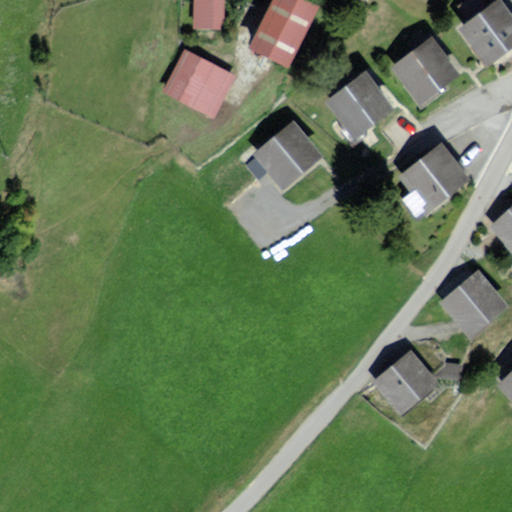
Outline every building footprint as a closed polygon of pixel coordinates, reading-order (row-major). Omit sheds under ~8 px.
[(221,0),(190,0),(189,31),(221,32),(221,0)] [(314,9),(295,0),(268,0),(243,50),(283,70),(314,9)] [(511,24),(494,0),(490,0),(451,28),(480,69),(511,46),(511,24)] [(427,38),(388,68),(417,106),(456,76),(427,38)] [(233,78),(182,52),(159,96),(210,122),(233,78)] [(360,70),(318,101),(345,137),(387,107),(360,70)] [(289,122),(250,154),(277,187),(317,155),(289,122)] [(461,180),(433,145),(392,178),(419,213),(461,180)] [(511,198),(481,225),(511,262),(511,261),(511,198)] [(469,271),(429,302),(457,337),(497,306),(469,271)] [(402,353),(363,385),(389,417),(428,385),(402,353)] [(511,364),(490,384),(511,408),(511,364)]
